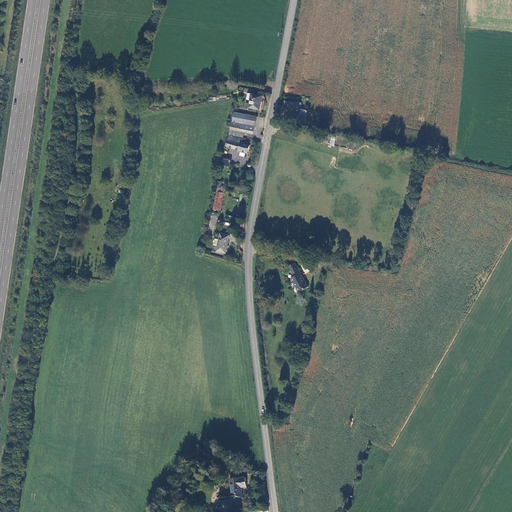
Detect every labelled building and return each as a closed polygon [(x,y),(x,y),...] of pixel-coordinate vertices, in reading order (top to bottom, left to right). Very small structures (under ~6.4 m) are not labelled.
[(261,111),(264,96),(253,95),(250,109),(261,111)] [(300,103),(285,101),(284,110),(300,112),(300,103)] [(302,111),(298,125),(304,127),(308,112),(302,111)] [(256,127),(257,117),(235,112),(233,122),(256,127)] [(254,134),(256,127),(233,122),(231,130),(245,133),(254,134)] [(229,135),(244,139),(245,133),(231,130),(230,130),(229,135)] [(243,141),(229,138),(227,149),(249,153),(251,146),(243,144),(243,141)] [(224,157),(223,164),(230,166),(232,159),(224,157)] [(216,192),(213,211),(219,212),(223,194),(216,192)] [(221,234),(220,240),(219,247),(218,252),(226,254),(230,236),(221,234)] [(295,277),(291,279),(299,292),(309,287),(296,263),(290,267),(295,277)] [(248,488),(247,478),(230,479),(232,494),(220,496),(220,501),(244,499),(242,488),(248,488)]
